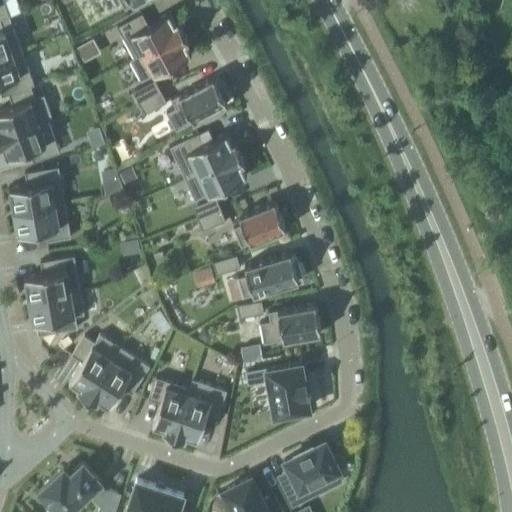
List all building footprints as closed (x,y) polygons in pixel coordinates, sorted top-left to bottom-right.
[(0,0),(0,18),(9,16),(2,0),(0,0)] [(6,0),(10,13),(21,9),(18,0),(6,0)] [(119,0),(124,9),(140,0),(119,0)] [(129,59),(129,60),(183,31),(177,20),(174,22),(169,12),(148,23),(142,13),(117,26),(133,57),(129,59)] [(0,57),(21,50),(13,28),(4,31),(0,20),(0,19),(9,16),(0,18),(0,57)] [(183,31),(129,60),(141,81),(191,54),(186,44),(189,42),(183,31)] [(0,92),(1,96),(33,84),(21,50),(0,57),(0,92)] [(218,87),(212,76),(170,99),(175,107),(166,112),(176,131),(227,103),(225,100),(229,98),(222,85),(218,87)] [(128,93),(134,104),(160,90),(154,79),(128,93)] [(0,135),(52,116),(44,94),(35,97),(30,86),(34,84),(33,84),(1,96),(8,94),(12,105),(0,109),(0,135)] [(160,90),(134,104),(139,102),(145,113),(166,101),(160,90)] [(52,116),(0,135),(0,148),(2,147),(6,158),(28,150),(33,161),(59,152),(47,119),(52,117),(52,116)] [(226,133),(213,139),(208,128),(169,146),(184,179),(239,153),(234,142),(231,143),(226,133)] [(239,153),(184,179),(194,200),(246,176),(241,166),(245,164),(239,153)] [(9,187),(13,211),(64,202),(58,166),(24,172),(26,184),(9,187)] [(137,178),(131,166),(119,172),(124,184),(137,178)] [(193,206),(197,218),(220,208),(216,197),(193,206)] [(233,227),(240,246),(285,229),(274,200),(238,214),(242,223),(233,227)] [(64,202),(13,211),(17,234),(35,231),(37,243),(71,237),(64,202)] [(220,208),(197,218),(202,229),(225,220),(220,208)] [(139,253),(137,239),(120,242),(123,256),(139,253)] [(290,251),(244,264),(247,274),(226,280),(232,300),(298,280),(297,277),(301,276),(297,262),(293,263),(290,251)] [(212,261),(216,274),(240,267),(236,254),(212,261)] [(24,276),(28,300),(80,291),(74,255),(41,261),(43,273),(24,276)] [(198,284),(216,279),(211,263),(193,269),(198,284)] [(80,291),(28,300),(32,323),(50,320),(52,332),(77,328),(75,316),(84,314),(80,291)] [(263,312),(261,300),(237,304),(239,317),(263,312)] [(320,333),(314,302),(268,311),(269,320),(259,322),(263,343),(320,333)] [(76,390),(86,397),(119,346),(99,333),(94,341),(84,335),(71,354),(81,361),(68,381),(78,387),(76,390)] [(119,346),(86,397),(97,404),(99,401),(108,407),(121,387),(131,393),(149,365),(119,346)] [(248,384),(267,380),(274,414),(309,408),(301,362),(246,372),(248,384)] [(161,432),(173,436),(192,379),(191,378),(188,387),(155,377),(148,399),(159,403),(152,426),(163,429),(161,432)] [(192,379),(173,436),(185,440),(186,437),(197,440),(204,418),(216,422),(226,390),(192,379)] [(285,461),(289,469),(292,475),(280,481),(292,505),(306,499),(300,487),(336,470),(337,469),(337,470),(338,469),(337,467),(324,441),(325,441),(324,440),(322,440),(322,441),(311,446),(311,445),(309,446),(298,452),(298,451),(296,452),(297,453),(286,459),(284,459),(285,461)] [(38,489),(58,511),(67,511),(88,493),(100,506),(97,511),(114,511),(121,493),(106,488),(105,490),(99,483),(101,481),(82,461),(69,473),(63,466),(38,489)] [(223,492),(233,511),(283,511),(275,495),(263,501),(251,478),(223,492)] [(138,480),(138,479),(136,479),(135,481),(134,487),(131,495),(127,508),(126,508),(125,510),(128,511),(131,511),(184,511),(178,510),(181,500),(182,496),(182,497),(183,494),(181,493),(180,494),(180,493),(167,489),(152,484),(141,480),(138,480)]
